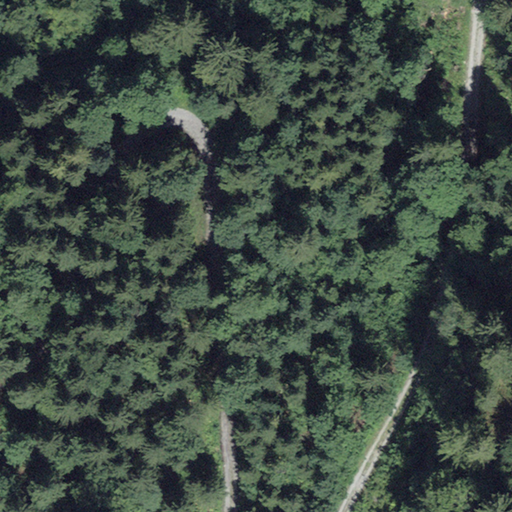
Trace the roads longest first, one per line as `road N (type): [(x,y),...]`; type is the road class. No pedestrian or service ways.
road 1 (track): [(227,511),(233,440),(208,132),(178,107),(138,118),(34,362),(0,387)]
road 2 (track): [(473,0),(412,387),(355,511)]
